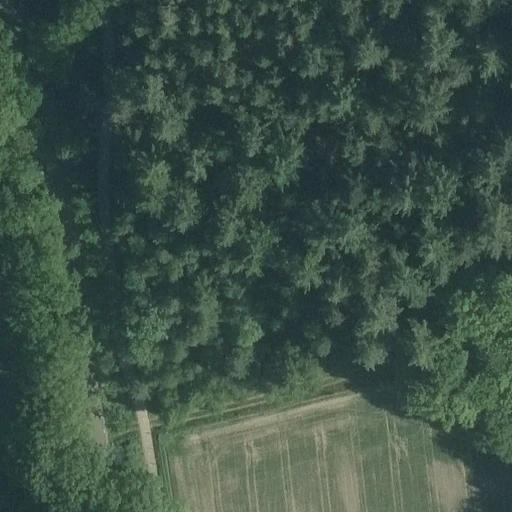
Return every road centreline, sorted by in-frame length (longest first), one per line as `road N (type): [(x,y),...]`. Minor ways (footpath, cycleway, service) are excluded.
road 1 (track): [(511,411),(397,359),(351,302),(105,135),(52,145)]
road 2 (tertiary): [(110,511),(48,115),(24,42),(0,9)]
road 3 (track): [(397,359),(98,439)]
